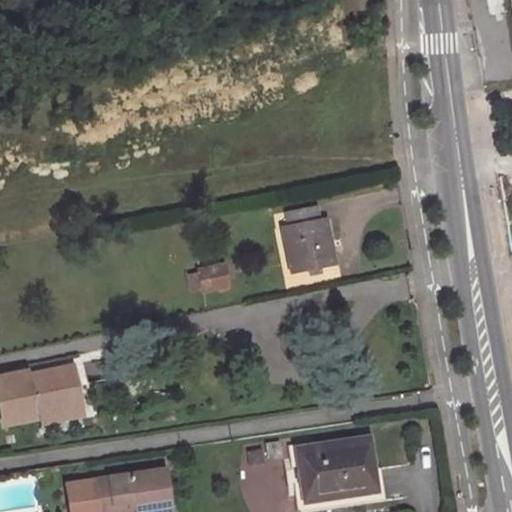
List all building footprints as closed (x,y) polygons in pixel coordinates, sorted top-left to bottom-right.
[(290,273),(332,265),(323,220),(316,221),(313,207),(284,212),(287,227),(280,228),(290,273)] [(202,292),(226,288),(222,267),(198,272),(199,275),(189,277),(192,292),(202,290),(202,292)] [(27,371),(0,377),(0,421),(1,426),(37,419),(36,416),(79,407),(70,368),(28,377),(27,371)] [(37,419),(38,426),(80,417),(79,407),(36,416),(37,419)] [(308,511),(376,502),(367,440),(303,450),(294,451),(301,500),(294,501),(295,511),(308,511)] [(280,458),(277,441),(262,443),(265,461),(280,458)] [(302,443),(286,447),(294,501),(301,500),(294,451),(303,450),(302,443)] [(90,500),(91,511),(120,511),(126,511),(126,506),(129,506),(130,511),(165,511),(158,469),(61,483),(63,503),(90,500)] [(91,511),(90,500),(63,503),(64,511),(91,511)]
